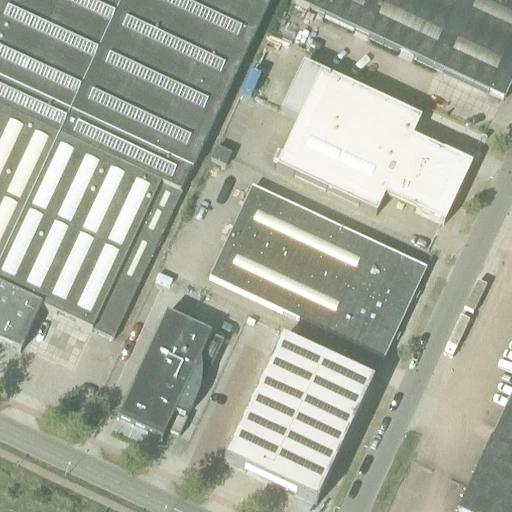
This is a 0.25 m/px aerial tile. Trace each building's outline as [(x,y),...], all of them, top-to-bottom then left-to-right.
[(272,0),(0,0),(0,344),(20,354),(40,309),(112,342),(181,195),(180,194),(190,172),(192,173),(255,38),(272,0)] [(511,0),(294,0),(293,4),(295,4),(317,15),(502,103),(511,82),(511,0)] [(302,66),(280,113),(298,122),(457,197),(471,168),(471,167),(443,154),(412,139),(420,122),(320,74),(302,66)] [(298,122),(275,170),(375,218),(384,199),(415,214),(443,227),(457,197),(298,122)] [(225,168),(227,162),(230,156),(216,149),(211,162),(225,168)] [(382,363),(425,272),(251,191),(209,282),(382,363)] [(158,451),(166,432),(179,438),(187,422),(184,420),(192,408),(193,409),(223,342),(165,315),(112,430),(158,451)] [(370,385),(278,344),(224,467),(314,509),(370,385)] [(511,511),(511,404),(461,511),(511,511)]
